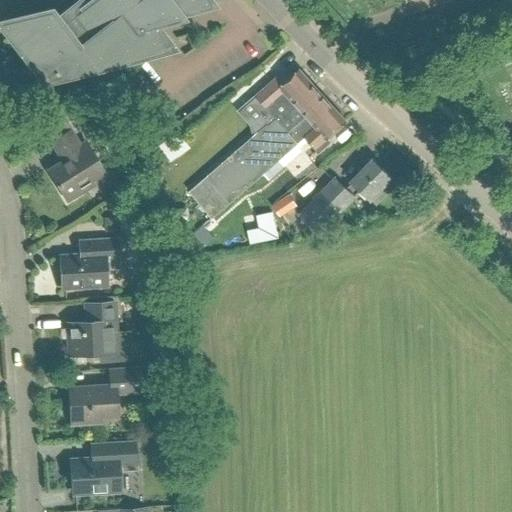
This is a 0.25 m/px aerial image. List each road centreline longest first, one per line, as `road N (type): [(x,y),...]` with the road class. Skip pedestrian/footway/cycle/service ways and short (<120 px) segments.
road 1 (tertiary): [(511,224),(273,0)]
road 2 (residential): [(31,511),(17,283)]
